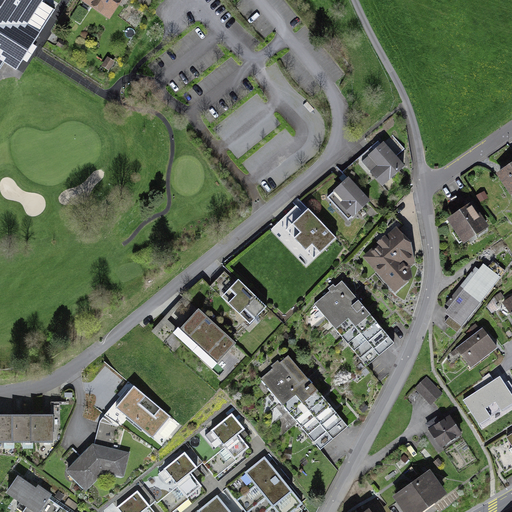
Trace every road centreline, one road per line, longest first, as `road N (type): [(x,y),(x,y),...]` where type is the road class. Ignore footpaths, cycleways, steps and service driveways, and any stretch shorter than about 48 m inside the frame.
road 1 (residential): [(262,0),(334,90),(341,127),(330,155),(80,363),(48,382),(0,393)]
road 2 (residential): [(329,511),(428,306),(435,258),(423,182)]
road 3 (residential): [(423,182),(402,91),(356,0)]
